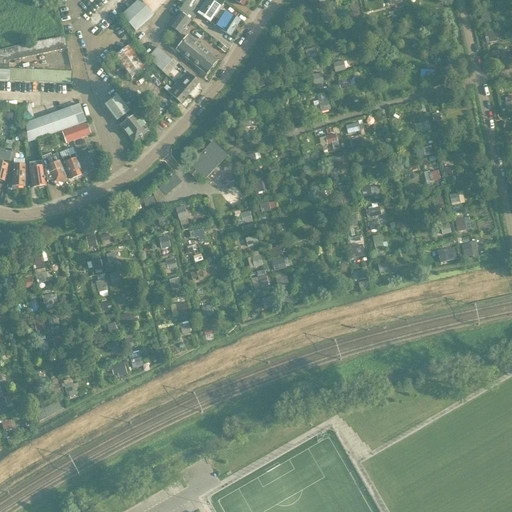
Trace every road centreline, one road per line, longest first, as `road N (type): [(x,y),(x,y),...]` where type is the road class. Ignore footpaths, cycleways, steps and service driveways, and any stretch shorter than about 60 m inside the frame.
road 1 (residential): [(0,215),(86,201),(125,179),(223,80),(276,0)]
road 2 (unclassified): [(511,234),(459,0)]
